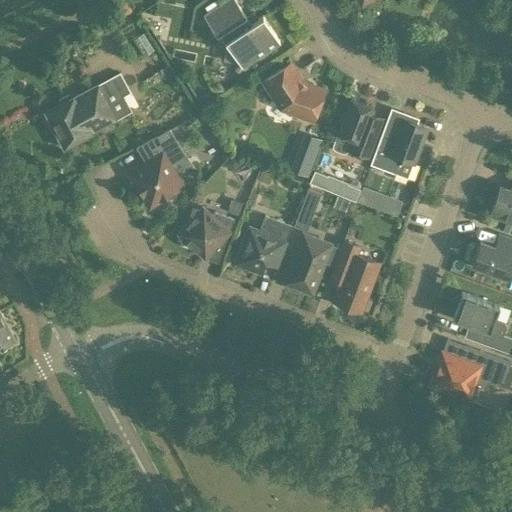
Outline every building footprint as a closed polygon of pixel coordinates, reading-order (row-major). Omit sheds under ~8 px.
[(220,33),(226,41),(223,60),(240,63),(241,65),(279,40),(262,15),(250,23),(235,0),(226,0),(203,15),(217,35),(220,33)] [(312,120),(324,89),(306,82),(301,78),(290,62),(262,80),(275,99),(291,112),(312,120)] [(119,72),(70,98),(68,94),(59,99),(61,103),(44,112),(63,148),(117,119),(112,110),(126,103),(120,91),(127,87),(119,72)] [(345,152),(348,149),(367,156),(382,117),(371,112),(373,107),(350,99),(337,132),(332,144),(332,148),(335,150),(341,153),(345,152)] [(426,127),(416,123),(418,118),(403,112),(401,118),(396,130),(392,132),(383,128),(370,163),(396,173),(401,158),(413,162),(426,127)] [(170,163),(185,154),(169,128),(136,146),(145,161),(128,172),(149,206),(183,185),(170,163)] [(293,169),(312,175),(325,137),(306,130),(293,169)] [(317,167),(312,182),(400,213),(406,199),(317,167)] [(511,190),(498,186),(489,213),(511,221),(511,190)] [(314,209),(321,192),(308,187),(301,204),(314,209)] [(217,261),(234,218),(215,211),(211,214),(203,206),(178,232),(183,236),(181,241),(193,246),(205,257),(217,261)] [(276,264),(291,224),(265,214),(259,229),(249,225),(235,262),(260,272),(265,260),(276,264)] [(333,265),(340,247),(330,244),(330,243),(303,233),(284,281),(288,283),(288,287),(297,291),(300,287),(311,291),(323,261),(333,265)] [(470,264),(489,271),(490,275),(499,279),(503,276),(506,277),(511,264),(511,239),(509,238),(505,249),(479,240),(470,264)] [(360,310),(378,262),(355,253),(358,245),(343,240),(328,279),(339,284),(333,300),(360,310)] [(460,292),(459,295),(450,299),(454,308),(451,318),(475,327),(471,339),(495,347),(500,335),(502,336),(505,324),(503,320),(494,317),(498,305),(460,292)] [(0,349),(15,341),(0,314),(0,349)] [(484,383),(485,381),(511,390),(511,362),(446,338),(429,384),(466,397),(470,386),(474,387),(478,387),(482,386),(484,383)] [(435,511),(438,503),(421,496),(414,511),(435,511)]
